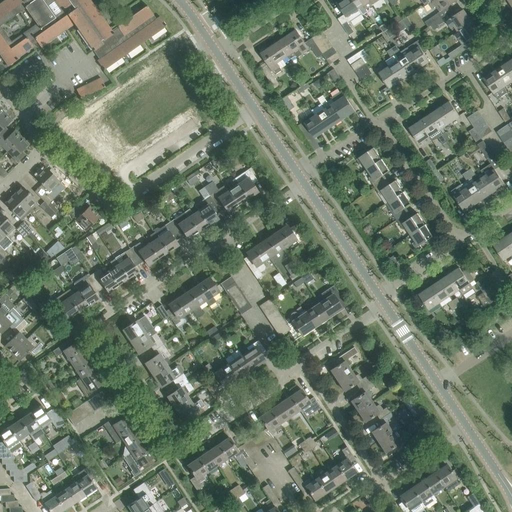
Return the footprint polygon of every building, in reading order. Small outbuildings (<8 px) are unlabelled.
[(5,0),(0,4),(0,54),(8,66),(18,60),(17,58),(33,47),(32,45),(36,41),(41,47),(74,24),(93,51),(94,51),(100,59),(97,61),(104,70),(142,44),(142,43),(144,41),(145,42),(166,26),(160,17),(155,20),(153,16),(153,15),(147,6),(117,27),(112,31),(90,0),(5,0)] [(353,12),(358,9),(352,0),(342,0),(337,3),(345,14),(338,19),(349,36),(354,32),(347,22),(349,20),(355,16),(353,12)] [(372,5),(368,0),(352,0),(358,9),(364,5),(366,9),(372,5)] [(439,12),(443,10),(457,1),(456,0),(432,0),(428,3),(432,10),(436,7),(439,12)] [(454,26),(458,31),(471,22),(463,10),(446,22),(451,29),(454,26)] [(428,27),(430,26),(441,19),(437,13),(424,22),(428,27)] [(406,17),(402,21),(408,31),(413,27),(406,17)] [(444,23),(441,19),(430,26),(433,31),(444,23)] [(471,22),(458,31),(454,34),(458,40),(462,37),(466,43),(479,34),(471,22)] [(380,27),(383,33),(388,29),(385,24),(380,27)] [(296,31),(285,38),(294,52),(296,56),(297,57),(311,48),(318,58),(323,55),(323,54),(319,49),(315,44),(312,38),(305,43),(296,31)] [(312,38),(315,44),(326,37),(322,31),(312,38)] [(315,44),(319,49),(329,42),(326,37),(315,44)] [(296,56),(294,52),(285,38),(273,46),(282,59),(288,56),(290,60),(296,56)] [(427,51),(419,40),(406,49),(419,69),(429,62),(424,53),(427,51)] [(329,42),(319,49),(323,54),(333,47),(329,42)] [(419,69),(406,49),(401,52),(396,45),(391,48),(399,60),(409,76),(419,69)] [(451,59),(453,58),(465,50),(462,45),(448,54),(451,59)] [(261,54),(273,71),(280,67),(277,63),(282,59),(273,46),(267,50),(265,48),(261,52),(262,53),(261,54)] [(323,55),(326,60),(337,53),(333,47),(323,54),(323,55)] [(409,76),(399,60),(391,48),(386,51),(390,57),(385,61),(389,67),(399,82),(409,76)] [(358,53),(361,58),(365,64),(370,60),(363,50),(358,53)] [(340,58),(337,53),(326,60),(330,65),(340,58)] [(351,66),(361,58),(358,53),(347,60),(351,65),(351,66)] [(354,71),(365,64),(361,58),(351,66),(354,71)] [(107,68),(110,72),(120,66),(118,62),(107,68)] [(354,71),(358,76),(368,69),(365,64),(354,71)] [(504,87),(511,82),(511,77),(504,65),(494,72),(504,87)] [(399,82),(389,67),(379,74),(389,89),(399,82)] [(334,69),(329,73),(336,84),(341,80),(334,69)] [(372,74),(368,69),(358,76),(361,81),(372,74)] [(266,76),(268,78),(275,89),(280,85),(271,72),(266,76)] [(483,79),(492,92),(497,100),(507,93),(504,87),(494,72),(483,79)] [(148,75),(136,84),(147,100),(159,92),(148,75)] [(184,75),(167,85),(176,98),(192,87),(184,75)] [(80,99),(105,87),(101,78),(76,90),(80,99)] [(307,84),(305,82),(303,79),(297,82),(301,88),(304,86),(307,84)] [(313,83),(316,88),(317,87),(318,88),(322,85),(319,79),(313,83)] [(136,84),(124,91),(135,108),(147,100),(136,84)] [(192,87),(176,98),(184,110),(200,99),(192,87)] [(345,118),(355,111),(341,90),(331,98),(332,99),(334,102),(335,103),(345,118)] [(124,91),(112,99),(123,116),(135,108),(124,91)] [(282,100),(289,111),(295,107),(288,96),(282,100)] [(112,99),(100,107),(111,124),(123,116),(112,99)] [(200,99),(184,110),(192,122),(208,111),(200,99)] [(324,109),(335,125),(345,118),(335,103),(334,102),(332,99),(325,103),(327,107),(324,109)] [(449,102),(439,108),(449,124),(460,117),(449,102)] [(100,107),(88,115),(99,132),(111,124),(100,107)] [(440,130),(449,124),(439,108),(429,115),(440,130)] [(325,132),(335,125),(324,109),(314,115),(313,113),(325,132)] [(505,123),(510,119),(503,109),(498,112),(505,123)] [(468,118),(471,123),(481,116),(478,111),(468,118)] [(0,138),(3,135),(6,132),(3,129),(12,120),(5,113),(0,117),(0,138)] [(315,138),(325,132),(313,113),(303,120),(315,138)] [(88,115),(76,123),(87,140),(99,132),(88,115)] [(429,115),(419,122),(429,137),(440,130),(429,115)] [(209,116),(203,119),(205,122),(208,127),(214,123),(209,116)] [(471,123),(474,127),(474,128),(485,121),(481,116),(471,123)] [(485,121),(474,128),(478,133),(488,126),(485,121)] [(180,122),(167,131),(178,147),(190,139),(180,122)] [(419,144),(429,137),(419,122),(409,128),(419,144)] [(76,123),(63,132),(74,148),(87,140),(76,123)] [(510,130),(507,125),(496,132),(500,137),(510,130)] [(488,126),(478,133),(481,139),(492,131),(488,126)] [(468,131),(476,142),(481,139),(478,133),(474,128),(474,127),(468,131)] [(0,147),(2,146),(7,152),(22,137),(15,130),(6,138),(3,135),(0,138),(0,147)] [(511,136),(511,132),(510,130),(500,137),(503,142),(511,136)] [(167,131),(155,139),(166,155),(178,147),(167,131)] [(445,132),(442,134),(447,142),(450,139),(445,132)] [(443,144),(447,142),(442,134),(438,137),(443,144)] [(507,148),(511,144),(511,136),(503,142),(507,148)] [(10,159),(15,164),(25,155),(24,155),(23,156),(20,153),(29,145),(22,137),(7,152),(12,157),(10,159)] [(155,139),(143,147),(154,163),(166,155),(155,139)] [(488,160),(493,156),(483,141),(478,145),(488,160)] [(143,147),(131,155),(142,171),(154,163),(143,147)] [(367,170),(369,168),(382,160),(374,148),(356,160),(359,164),(362,162),(367,170)] [(131,155),(119,163),(120,164),(122,167),(124,171),(130,179),(142,171),(131,155)] [(216,169),(216,168),(224,163),(221,158),(213,164),(216,169)] [(425,163),(432,173),(437,170),(430,159),(425,163)] [(389,171),(382,160),(369,168),(367,170),(371,176),(368,178),(375,188),(385,181),(382,176),(389,171)] [(480,170),(484,176),(495,192),(505,185),(491,163),(480,170)] [(63,186),(47,168),(46,167),(35,178),(44,187),(41,190),(39,187),(34,192),(47,205),(50,203),(52,200),(54,199),(48,193),(54,187),(58,191),(63,186)] [(344,183),(335,168),(333,167),(329,170),(339,186),(344,183)] [(471,179),(476,176),(471,168),(466,171),(471,179)] [(234,179),(238,184),(248,199),(258,192),(253,184),(257,181),(249,169),(239,175),(234,179)] [(444,180),(437,170),(432,173),(439,184),(444,180)] [(467,181),(461,185),(475,205),(484,198),(474,183),(471,179),(466,171),(462,174),(467,181)] [(484,176),(474,183),(484,198),(495,192),(484,176)] [(224,185),(228,191),(238,205),(248,199),(238,184),(234,179),(224,185)] [(204,187),(209,195),(220,212),(225,208),(227,212),(238,205),(228,191),(224,185),(218,189),(213,181),(204,187)] [(388,185),(385,181),(375,188),(381,197),(384,195),(389,203),(404,193),(396,181),(388,185)] [(184,190),(181,185),(172,191),(176,196),(184,190)] [(461,185),(451,191),(464,212),(475,205),(461,185)] [(37,201),(32,196),(22,186),(13,196),(28,211),(37,201)] [(215,215),(220,212),(209,195),(204,187),(199,190),(205,198),(194,205),(198,211),(208,225),(218,219),(215,215)] [(174,197),(170,192),(164,197),(167,202),(174,197)] [(411,204),(404,193),(389,203),(386,204),(397,221),(407,214),(404,209),(411,204)] [(13,196),(5,204),(21,221),(30,213),(28,211),(13,196)] [(55,214),(43,202),(39,206),(51,218),(55,214)] [(83,208),(78,203),(69,212),(76,219),(75,221),(85,232),(100,217),(89,206),(84,211),(82,209),(83,208)] [(146,206),(141,209),(144,214),(150,210),(146,206)] [(198,232),(208,225),(198,211),(193,215),(189,209),(184,212),(198,232)] [(0,229),(9,239),(14,234),(12,232),(15,230),(15,227),(0,212),(0,229)] [(136,222),(144,217),(141,212),(133,217),(136,222)] [(184,212),(169,222),(180,238),(185,235),(188,239),(198,232),(184,212)] [(410,218),(407,214),(397,221),(403,230),(406,228),(410,235),(425,225),(418,213),(410,218)] [(19,226),(27,235),(36,243),(40,239),(23,222),(19,226)] [(175,241),(180,238),(169,222),(160,228),(156,228),(153,230),(155,232),(168,252),(178,245),(175,241)] [(433,237),(425,225),(410,235),(415,241),(412,243),(415,248),(433,237)] [(27,235),(19,226),(15,229),(23,238),(27,235)] [(286,226),(273,235),(283,249),(296,240),(297,243),(303,239),(296,229),(291,232),(286,226)] [(0,254),(4,259),(8,254),(4,251),(13,243),(9,239),(0,229),(0,254)] [(153,241),(148,245),(158,259),(168,252),(155,232),(150,236),(153,241)] [(511,251),(511,232),(503,238),(511,251)] [(86,238),(91,245),(94,250),(99,247),(96,242),(95,243),(90,235),(86,238)] [(269,258),(283,249),(273,235),(260,244),(269,258)] [(504,261),(511,254),(511,251),(503,238),(493,245),(504,261)] [(139,243),(130,249),(138,261),(142,258),(148,266),(158,259),(148,245),(143,248),(139,243)] [(269,258),(260,244),(246,253),(251,259),(246,262),(257,279),(262,275),(260,272),(264,270),(265,267),(262,263),(269,258)] [(71,248),(66,252),(73,262),(78,259),(76,255),(71,248)] [(133,264),(138,261),(130,249),(115,259),(128,279),(138,272),(133,264)] [(67,259),(63,253),(56,258),(59,262),(60,264),(67,259)] [(393,256),(388,259),(395,270),(400,267),(393,256)] [(114,268),(108,271),(118,286),(128,279),(115,259),(110,262),(114,268)] [(61,265),(51,272),(55,277),(65,270),(61,265)] [(449,275),(459,290),(463,295),(473,288),(470,283),(474,280),(467,269),(467,270),(467,271),(463,273),(459,268),(449,275)] [(108,292),(118,286),(108,271),(103,275),(100,269),(90,276),(100,290),(104,287),(108,292)] [(289,276),(292,280),(300,275),(297,271),(289,276)] [(308,273),(302,277),(305,282),(311,277),(308,273)] [(449,297),(459,290),(449,275),(439,281),(449,297)] [(84,288),(79,291),(88,306),(98,299),(95,294),(100,290),(90,276),(80,282),(84,288)] [(220,284),(224,289),(235,282),(231,276),(220,284)] [(480,288),(484,285),(491,281),(487,276),(476,283),(480,288)] [(195,286),(205,301),(209,306),(215,302),(212,297),(219,292),(209,277),(195,286)] [(305,282),(302,277),(293,283),(296,287),(305,282)] [(439,281),(429,288),(439,303),(449,297),(439,281)] [(483,293),(484,293),(494,286),(491,281),(484,285),(480,288),(483,293)] [(227,294),(238,287),(235,282),(224,289),(227,294)] [(195,286),(182,295),(192,310),(197,318),(204,314),(198,306),(205,301),(195,286)] [(484,293),(487,298),(497,291),(494,286),(484,293)] [(242,292),(238,287),(227,294),(231,299),(242,292)] [(332,294),(319,303),(329,318),(342,309),(338,302),(343,299),(336,288),(330,292),(332,294)] [(429,310),(439,303),(429,288),(419,295),(429,310)] [(78,312),(88,306),(79,291),(73,295),(70,289),(65,292),(78,312)] [(490,304),(501,297),(497,291),(487,298),(490,304)] [(6,292),(2,296),(0,298),(0,320),(13,308),(16,305),(8,297),(10,296),(6,292)] [(60,296),(50,303),(58,314),(63,311),(68,319),(78,312),(65,292),(60,296)] [(231,299),(234,304),(245,297),(242,292),(231,299)] [(485,307),(490,304),(487,298),(484,293),(483,293),(478,297),(485,307)] [(192,310),(182,295),(169,305),(173,311),(168,314),(169,316),(175,325),(180,321),(178,319),(192,310)] [(237,309),(248,302),(245,297),(234,304),(237,309)] [(457,297),(452,301),(457,308),(462,305),(457,297)] [(273,304),(270,299),(259,306),(262,311),(273,304)] [(313,307),(306,312),(315,326),(329,318),(319,303),(317,300),(311,304),(313,307)] [(452,311),(457,308),(452,301),(447,304),(452,311)] [(252,307),(248,302),(237,309),(241,315),(252,307)] [(262,311),(266,316),(277,309),(273,304),(262,311)] [(169,316),(168,314),(161,305),(156,308),(163,320),(169,316)] [(0,320),(0,332),(1,334),(9,326),(13,330),(16,327),(24,319),(13,308),(0,320)] [(277,309),(266,316),(269,321),(280,314),(277,309)] [(302,336),(315,326),(306,312),(305,310),(298,315),(298,314),(297,314),(297,313),(296,313),(295,313),(294,313),(293,313),(292,314),(291,314),(291,315),(290,316),(290,317),(290,318),(291,319),(302,336)] [(283,319),(280,314),(269,321),(272,326),(283,319)] [(145,325),(149,322),(144,316),(123,330),(131,342),(145,332),(148,330),(145,325)] [(29,324),(24,319),(16,327),(21,332),(29,324)] [(283,319),(272,326),(276,331),(287,324),(283,319)] [(291,330),(287,324),(276,331),(280,337),(291,330)] [(442,340),(447,336),(440,325),(434,329),(442,340)] [(206,332),(209,336),(217,330),(215,326),(206,332)] [(148,330),(145,332),(131,342),(139,353),(150,346),(153,351),(163,344),(152,327),(148,330)] [(12,353),(26,340),(19,332),(4,346),(12,353)] [(222,337),(219,333),(211,338),(214,343),(222,337)] [(36,344),(32,339),(29,336),(26,340),(12,353),(19,361),(29,352),(32,355),(32,356),(42,350),(40,348),(43,345),(39,341),(36,344)] [(260,354),(265,351),(258,340),(246,348),(248,351),(242,355),(251,369),(264,361),(260,354)] [(71,346),(68,341),(52,351),(56,357),(64,351),(72,364),(87,355),(78,341),(71,346)] [(145,363),(153,375),(167,366),(171,363),(167,358),(171,356),(163,344),(153,351),(157,356),(145,363)] [(235,360),(228,364),(238,378),(251,369),(242,355),(238,350),(231,354),(235,360)] [(330,370),(337,381),(351,371),(348,366),(352,364),(348,358),(352,355),(349,351),(338,358),(342,363),(330,370)] [(81,378),(96,368),(87,355),(72,364),(81,378)] [(208,374),(213,383),(214,385),(220,381),(224,388),(238,378),(228,364),(215,373),(213,370),(208,374)] [(170,371),(167,366),(153,375),(161,387),(172,379),(175,384),(185,377),(178,366),(170,371)] [(105,382),(96,368),(81,378),(76,381),(86,396),(92,393),(91,391),(105,382)] [(355,376),(351,371),(337,381),(344,391),(355,384),(359,389),(370,381),(366,376),(362,379),(358,374),(355,376)] [(193,389),(185,377),(175,384),(179,389),(168,397),(175,408),(189,399),(186,394),(193,389)] [(45,383),(51,391),(55,388),(49,380),(45,383)] [(351,401),(358,412),(372,402),(369,397),(372,395),(369,389),(373,386),(370,381),(359,389),(362,394),(351,401)] [(221,395),(214,385),(213,383),(207,388),(214,399),(221,395)] [(316,411),(321,408),(313,397),(308,400),(301,389),(290,396),(300,410),(302,414),(313,407),(316,411)] [(98,394),(92,397),(99,408),(105,404),(98,394)] [(290,396),(280,403),(290,417),(300,410),(290,396)] [(94,412),(99,408),(92,397),(87,401),(94,412)] [(192,404),(189,399),(175,408),(183,420),(204,406),(200,399),(192,404)] [(89,415),(94,412),(87,401),(82,404),(89,415)] [(375,407),(372,402),(358,412),(365,422),(376,414),(379,419),(390,412),(387,407),(383,410),(379,405),(375,407)] [(279,424),(290,417),(280,403),(269,410),(279,424)] [(82,404),(77,408),(84,419),(89,415),(82,404)] [(46,413),(41,405),(30,412),(41,429),(52,422),(56,429),(62,426),(51,410),(46,413)] [(77,408),(72,411),(79,422),(84,419),(77,408)] [(267,428),(262,432),(269,443),(275,440),(271,435),(277,431),(275,427),(279,424),(269,410),(259,417),(267,428)] [(74,425),(79,422),(72,411),(66,415),(74,425)] [(19,419),(29,434),(33,440),(38,438),(35,433),(41,429),(30,412),(19,419)] [(371,432),(378,442),(393,433),(389,428),(393,426),(389,420),(394,417),(390,412),(379,419),(383,424),(371,432)] [(121,420),(117,415),(103,425),(115,443),(122,438),(122,439),(136,429),(127,416),(121,420)] [(19,419),(9,426),(19,441),(29,434),(19,419)] [(11,453),(22,446),(19,441),(9,426),(0,432),(0,437),(4,443),(2,443),(0,442),(0,451),(9,451),(11,453)] [(122,439),(131,452),(145,443),(136,429),(122,439)] [(269,443),(262,432),(256,435),(264,446),(269,443)] [(396,438),(393,433),(378,442),(385,453),(396,445),(400,450),(411,443),(407,438),(403,441),(400,436),(396,438)] [(256,435),(252,438),(259,450),(264,446),(256,435)] [(229,437),(218,444),(228,458),(233,455),(235,459),(240,455),(244,461),(249,457),(250,457),(249,456),(242,445),(236,449),(229,437)] [(311,437),(305,441),(308,445),(314,442),(311,437)] [(254,453),(259,450),(252,438),(247,442),(254,453)] [(281,450),(275,440),(269,443),(276,453),(281,450)] [(299,445),(302,448),(302,449),(308,445),(305,441),(299,445)] [(35,442),(32,444),(27,447),(30,451),(37,446),(35,442)] [(247,442),(242,445),(249,456),(254,453),(247,442)] [(314,442),(308,445),(311,450),(317,446),(314,442)] [(131,471),(130,471),(134,477),(151,465),(148,460),(154,456),(145,443),(131,452),(123,458),(131,471)] [(53,447),(55,449),(58,454),(62,451),(57,444),(53,447)] [(217,465),(228,458),(218,444),(208,451),(217,465)] [(308,445),(302,449),(305,454),(311,450),(308,445)] [(354,458),(347,447),(341,450),(344,454),(339,458),(341,461),(336,465),(346,479),(356,472),(349,461),(354,458)] [(44,457),(47,461),(58,454),(55,449),(44,457)] [(67,459),(62,451),(58,454),(63,461),(67,459)] [(208,451),(197,458),(207,472),(217,465),(208,451)] [(256,467),(249,457),(244,461),(251,470),(256,467)] [(202,476),(207,472),(197,458),(187,465),(195,476),(190,480),(196,490),(202,487),(199,483),(204,479),(202,476)] [(102,460),(98,462),(104,470),(107,468),(102,460)] [(87,465),(72,475),(86,496),(97,489),(91,480),(96,477),(87,465)] [(336,486),(346,479),(336,465),(326,472),(336,486)] [(446,465),(435,473),(448,492),(459,484),(446,465)] [(293,467),(293,468),(288,471),(295,482),(300,478),(293,467)] [(64,472),(57,476),(60,481),(67,476),(64,472)] [(326,472),(315,479),(325,493),(336,486),(326,472)] [(432,494),(444,486),(447,492),(448,492),(435,473),(423,480),(432,494)] [(74,483),(65,488),(75,503),(86,496),(72,475),(70,476),(74,483)] [(53,485),(60,481),(57,476),(50,481),(53,485)] [(315,500),(325,493),(315,479),(310,482),(308,478),(303,482),(300,478),(295,482),(302,492),(307,489),(315,500)] [(436,500),(432,494),(423,480),(412,488),(421,502),(425,508),(436,500)] [(32,481),(32,482),(25,486),(36,501),(41,498),(44,503),(49,511),(61,511),(64,510),(55,496),(51,490),(46,493),(42,492),(40,494),(32,481)] [(139,498),(127,506),(131,511),(140,511),(148,507),(156,501),(144,482),(142,483),(133,490),(139,498)] [(268,484),(262,488),(269,498),(275,495),(268,484)] [(236,494),(242,490),(239,485),(233,489),(236,494)] [(64,510),(75,503),(65,488),(55,496),(64,510)] [(421,502),(412,488),(400,496),(408,509),(403,511),(410,511),(409,509),(421,502)] [(230,498),(236,494),(233,489),(227,493),(230,498)] [(245,494),(243,491),(242,490),(236,494),(239,498),(245,494)] [(467,497),(473,507),(479,503),(473,493),(467,497)] [(233,502),(239,498),(236,494),(230,498),(233,502)] [(282,506),(275,495),(269,498),(272,503),(267,507),(269,510),(267,511),(278,511),(277,509),(282,506)] [(163,511),(156,501),(148,507),(140,511),(163,511)] [(485,511),(479,503),(473,507),(474,507),(469,511),(485,511)]
